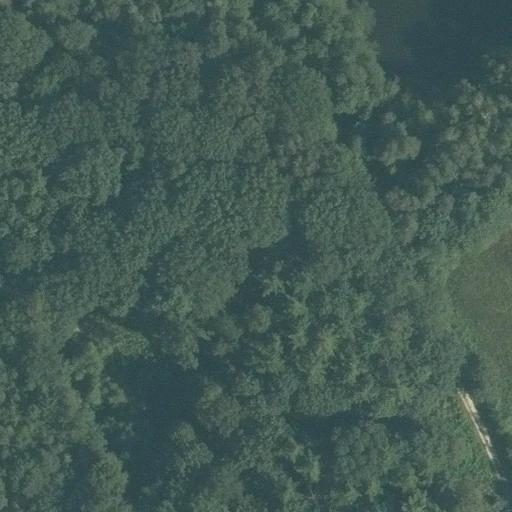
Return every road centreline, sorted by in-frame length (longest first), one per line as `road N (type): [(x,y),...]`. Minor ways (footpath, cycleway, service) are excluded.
road 1 (track): [(350,190),(511,483)]
road 2 (track): [(135,511),(0,263)]
road 3 (track): [(350,190),(248,0)]
road 4 (track): [(511,187),(459,220),(380,188),(350,190)]
